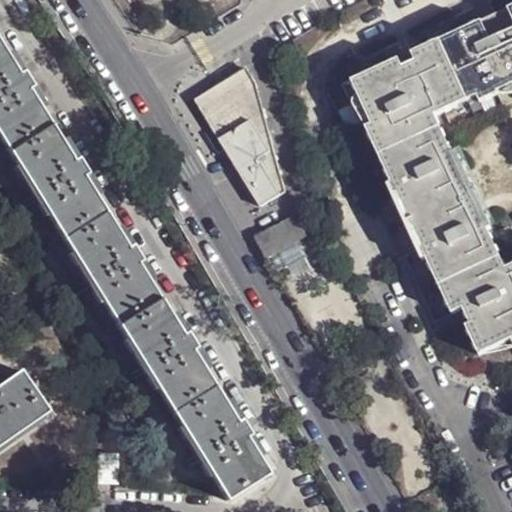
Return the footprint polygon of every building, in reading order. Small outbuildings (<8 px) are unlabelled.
[(372,127),(366,130),(412,227),(453,317),(463,312),(470,328),(467,330),(479,358),(511,342),(511,271),(510,273),(474,197),(437,118),(471,102),(470,99),(480,95),(482,102),(511,89),(511,12),(404,60),(407,68),(395,73),(392,66),(352,84),(372,127)] [(225,502),(268,475),(258,459),(246,439),(247,438),(242,429),(244,428),(240,420),(235,422),(223,403),(204,372),(191,352),(193,350),(188,343),(190,341),(186,333),(181,336),(169,317),(159,301),(149,284),(136,264),(139,263),(134,255),(136,254),(131,246),(127,249),(115,229),(95,198),(82,178),(84,177),(79,169),(82,167),(77,159),(72,162),(60,142),(40,111),(28,92),(30,89),(24,81),(27,80),(23,72),(18,75),(5,55),(0,47),(0,141),(16,167),(46,215),(70,253),(101,302),(125,340),(156,390),(179,427),(210,477),(225,502)] [(23,72),(10,52),(5,55),(18,75),(23,72)] [(197,101),(262,208),(288,193),(257,86),(248,69),(197,101)] [(40,111),(45,108),(27,80),(24,81),(30,89),(28,92),(40,111)] [(72,162),(77,159),(64,139),(60,142),(72,162)] [(46,215),(16,167),(11,169),(42,218),(46,215)] [(95,198),(99,195),(82,167),(79,169),(84,177),(82,178),(95,198)] [(271,231),(282,252),(307,239),(301,228),(308,224),(303,215),(271,231)] [(131,246),(119,226),(115,229),(127,249),(131,246)] [(96,305),(101,302),(70,253),(65,256),(96,305)] [(149,284),(154,282),(136,254),(134,255),(139,263),(136,264),(149,284)] [(186,333),(173,314),(169,317),(181,336),(186,333)] [(151,393),(156,390),(125,340),(120,344),(151,393)] [(204,372),(208,369),(190,341),(188,343),(193,350),(191,352),(204,372)] [(48,414),(20,373),(0,385),(0,446),(40,419),(48,414)] [(240,420),(228,400),(223,403),(235,422),(240,420)] [(0,453),(42,424),(40,419),(0,446),(0,453)] [(205,479),(210,477),(179,427),(174,430),(205,479)] [(258,459),(263,456),(244,428),(242,429),(247,438),(246,439),(258,459)] [(116,458),(99,458),(99,484),(116,484),(116,458)]
